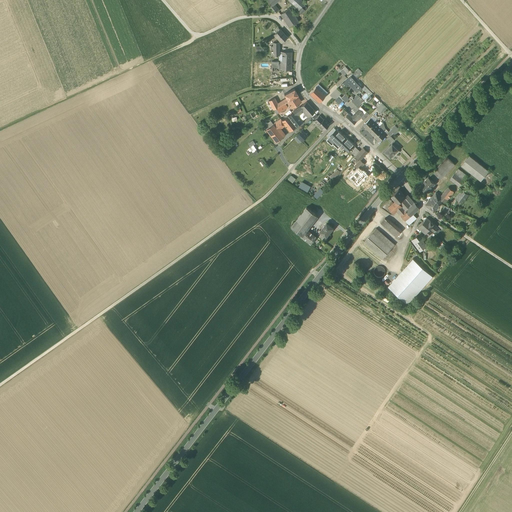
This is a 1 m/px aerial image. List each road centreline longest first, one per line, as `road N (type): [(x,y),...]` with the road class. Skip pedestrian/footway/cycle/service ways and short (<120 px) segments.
road 1 (unclassified): [(339,120),(264,197),(0,385)]
road 2 (tertiary): [(135,511),(399,177)]
road 3 (track): [(0,130),(202,35)]
road 4 (unclassified): [(162,0),(194,36),(241,16),(272,17),(300,46)]
road 5 (tertiary): [(399,177),(511,64)]
